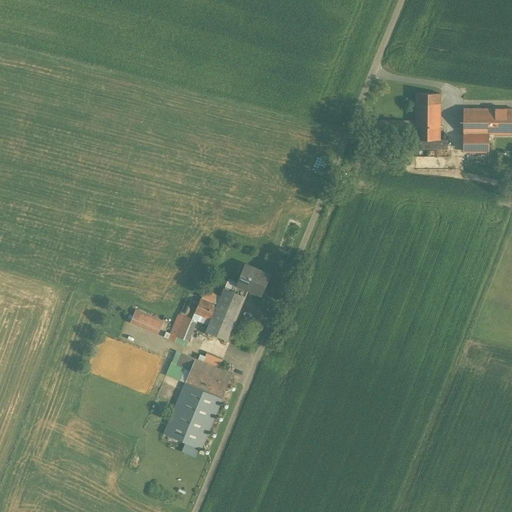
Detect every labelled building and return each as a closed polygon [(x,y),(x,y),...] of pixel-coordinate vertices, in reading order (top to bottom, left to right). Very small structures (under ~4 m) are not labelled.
[(415,126),(416,149),(448,148),(447,128),(441,129),(440,102),(416,103),(416,116),(406,116),(406,112),(366,113),(366,132),(406,131),(406,126),(415,126)] [(511,109),(466,109),(467,155),(498,155),(498,135),(511,134),(511,109)] [(441,168),(441,156),(422,156),(422,163),(417,163),(417,168),(441,168)] [(245,263),(236,285),(262,296),(271,274),(245,263)] [(205,331),(227,340),(245,297),(223,288),(205,331)] [(186,307),(194,310),(199,295),(191,293),(186,307)] [(138,308),(132,322),(161,334),(167,320),(138,308)] [(178,314),(170,333),(183,339),(191,320),(178,314)] [(195,360),(164,436),(203,452),(233,375),(195,360)]
